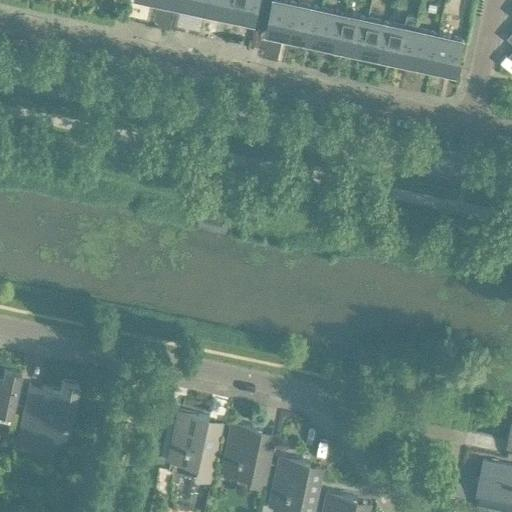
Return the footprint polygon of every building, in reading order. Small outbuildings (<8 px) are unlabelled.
[(183,0),(182,7),(205,11),(207,0),(183,0)] [(207,0),(205,11),(228,16),(231,0),(207,0)] [(231,0),(228,16),(253,22),(257,0),(231,0)] [(289,37),(297,3),(285,0),(272,0),(266,32),(289,37)] [(297,3),(289,37),(312,42),(320,7),(297,3)] [(320,7),(312,42),(336,47),(344,13),(320,7)] [(344,13),(336,47),(359,52),(367,18),(344,13)] [(406,63),(414,28),(416,17),(405,15),(402,25),(391,23),(383,58),(406,63)] [(367,18),(359,52),(383,58),(391,23),(367,18)] [(430,68),(438,33),(414,28),(406,63),(430,68)] [(438,33),(430,68),(454,73),(462,38),(438,33)] [(0,413),(10,415),(19,371),(3,368),(1,377),(0,376),(0,413)] [(59,390),(28,383),(16,439),(48,446),(53,425),(67,428),(77,383),(61,380),(59,390)] [(209,416),(178,410),(167,460),(198,467),(195,480),(209,483),(222,423),(208,420),(209,416)] [(231,421),(220,472),(250,478),(249,486),(263,489),(269,459),(255,457),(262,427),(231,421)] [(279,454),(268,505),(298,511),(313,511),(317,493),(303,490),(310,461),(279,454)] [(511,511),(511,465),(482,460),(475,490),(505,496),(502,511),(511,511)] [(326,491),(321,511),(353,511),(357,497),(326,491)]
